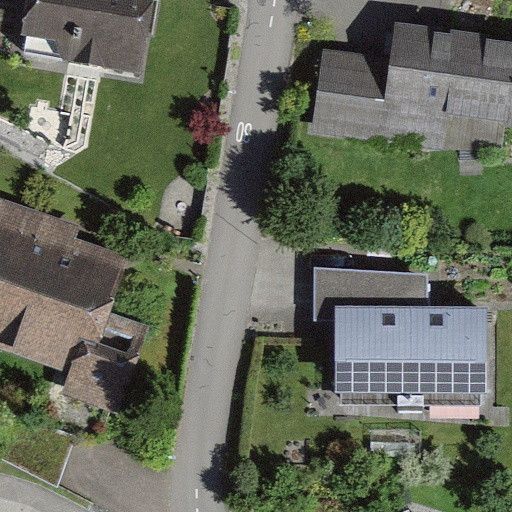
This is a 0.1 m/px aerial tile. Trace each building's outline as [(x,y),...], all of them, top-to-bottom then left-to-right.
[(29,0),(19,63),(146,84),(160,0),(29,0)] [(391,64),(326,55),(315,137),(446,155),(450,125),(511,133),(511,46),(396,30),(391,64)] [(86,230),(0,200),(0,354),(71,380),(64,400),(119,419),(148,337),(108,322),(128,264),(80,246),(86,230)] [(430,280),(316,274),(316,327),(336,327),(336,315),(430,316),(430,280)] [(336,327),(335,403),(342,403),(342,413),(482,415),(482,405),(488,405),(489,317),(430,316),(336,315),(336,327)]
